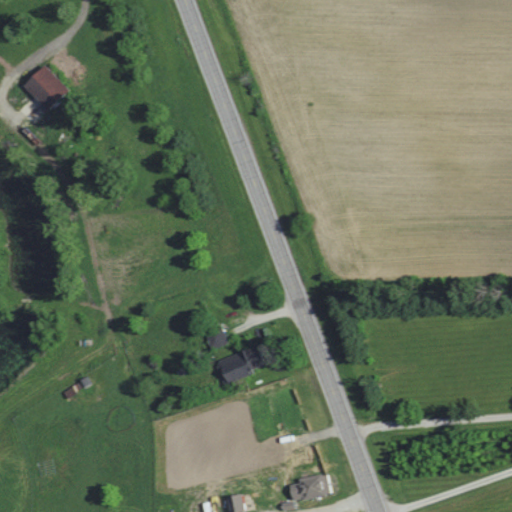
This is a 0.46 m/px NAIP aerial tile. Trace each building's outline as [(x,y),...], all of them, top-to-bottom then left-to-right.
[(76,91),(52,66),(31,87),(55,111),(76,91)] [(216,350),(233,344),(228,330),(211,335),(216,350)] [(273,370),(268,347),(221,359),(227,382),(273,370)] [(337,495),(332,474),(305,480),(306,484),(296,486),(300,503),(337,495)] [(232,498),(235,511),(251,511),(247,495),(232,498)]
